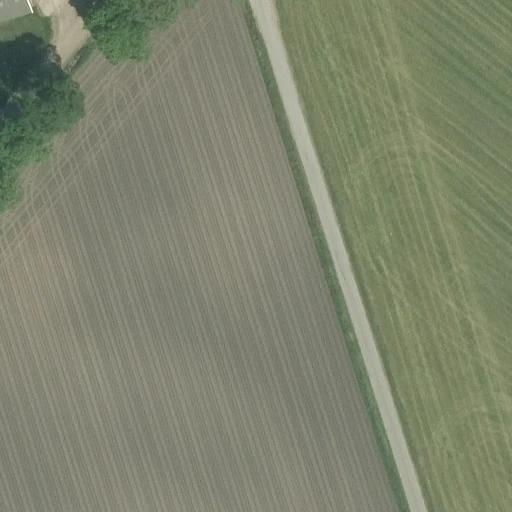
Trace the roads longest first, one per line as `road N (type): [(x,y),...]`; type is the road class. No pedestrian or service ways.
road 1 (unclassified): [(416,511),(258,0)]
road 2 (track): [(0,138),(122,0)]
